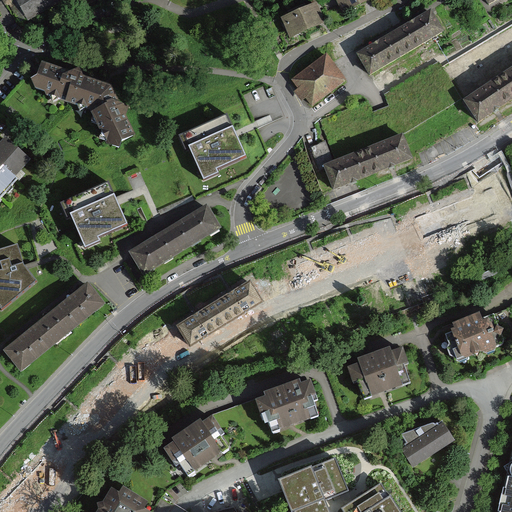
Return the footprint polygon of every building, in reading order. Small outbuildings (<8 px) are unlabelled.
[(17,0),(28,19),(62,1),(64,5),(74,0),(17,0)] [(340,0),(346,12),(371,0),(340,0)] [(318,2),(284,18),(293,37),(328,21),(318,2)] [(359,54),(371,74),(447,30),(435,10),(359,54)] [(326,56),(294,79),(312,104),(344,80),(326,56)] [(84,110),(93,113),(115,101),(110,91),(81,81),(78,74),(70,78),(40,68),(35,83),(30,86),(32,91),(49,97),(47,102),(83,113),(84,110)] [(511,69),(465,102),(479,123),(511,99),(511,69)] [(115,101),(93,113),(90,127),(95,139),(115,151),(118,143),(130,138),(122,118),(125,110),(117,106),(115,101)] [(228,119),(184,138),(203,182),(218,175),(217,171),(246,158),(228,119)] [(401,139),(361,154),(370,177),(409,162),(401,139)] [(0,188),(27,160),(5,140),(0,144),(0,188)] [(361,154),(321,170),(330,193),(370,177),(361,154)] [(127,227),(110,188),(65,207),(85,251),(100,245),(98,239),(127,227)] [(422,247),(504,217),(495,192),(413,222),(422,247)] [(204,210),(165,233),(178,255),(217,232),(204,210)] [(165,233),(126,255),(139,277),(178,255),(165,233)] [(301,293),(384,265),(374,237),(362,241),(363,243),(292,267),(301,293)] [(22,264),(16,248),(0,252),(0,314),(35,283),(22,264)] [(85,286),(44,319),(60,339),(101,305),(85,286)] [(188,354),(265,311),(252,288),(176,331),(188,354)] [(458,331),(448,334),(453,346),(449,347),(453,358),(456,357),(458,363),(508,344),(497,315),(487,319),(485,314),(456,325),(458,331)] [(44,319),(2,353),(18,373),(60,339),(44,319)] [(358,364),(348,367),(354,386),(359,384),(365,401),(414,384),(408,366),(411,365),(406,349),(396,353),(395,348),(357,360),(358,364)] [(104,436),(157,378),(137,360),(84,418),(104,436)] [(263,396),(254,399),(260,417),(265,416),(270,432),(320,416),(313,397),(317,396),(312,381),(302,384),(300,380),(262,392),(263,396)] [(170,440),(160,447),(168,459),(172,457),(185,476),(227,448),(215,430),(218,427),(210,415),(200,421),(198,418),(168,438),(170,440)] [(444,421),(404,435),(410,445),(403,449),(415,468),(457,442),(444,421)] [(511,511),(511,456),(510,464),(505,467),(508,472),(499,511),(511,511)] [(334,459),(279,482),(291,511),(328,511),(324,502),(348,492),(334,459)] [(0,510),(0,511),(34,511),(62,482),(43,464),(0,510)] [(361,497),(340,509),(341,511),(397,511),(382,485),(361,497)] [(106,490),(93,511),(146,511),(150,505),(120,489),(116,495),(106,490)]
